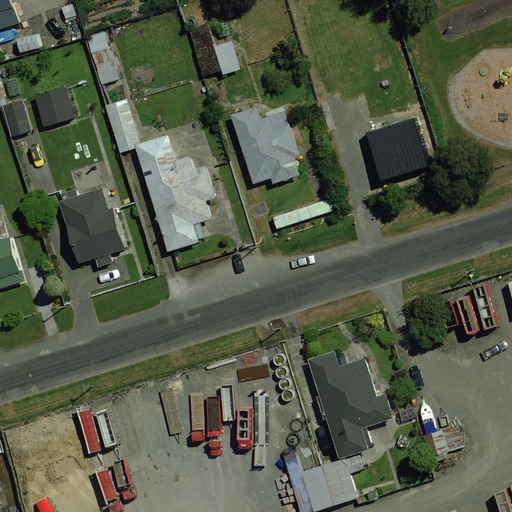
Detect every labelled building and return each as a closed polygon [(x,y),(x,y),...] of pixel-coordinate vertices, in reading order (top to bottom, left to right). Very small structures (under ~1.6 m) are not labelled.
[(17,0),(0,0),(0,36),(26,28),(17,0)] [(215,25),(195,32),(214,85),(250,72),(241,47),(225,52),(215,25)] [(115,35),(93,41),(107,92),(130,85),(115,35)] [(73,91),(42,99),(50,132),(82,124),(73,91)] [(130,95),(108,102),(125,158),(144,152),(147,151),(130,95)] [(272,120),(265,98),(232,109),(261,191),(313,173),(292,113),(272,120)] [(31,100),(7,108),(18,144),(43,136),(31,100)] [(147,151),(144,152),(176,260),(214,248),(208,228),(223,224),(218,206),(227,203),(213,155),(185,164),(178,142),(147,151)] [(115,182),(63,197),(83,262),(134,247),(115,182)] [(9,213),(0,215),(0,299),(30,291),(9,213)] [(341,359),(312,369),(343,464),(384,451),(377,429),(404,420),(398,402),(386,406),(374,369),(347,378),(341,359)] [(358,465),(307,478),(315,511),(353,511),(370,508),(358,465)] [(0,511),(4,511),(9,511),(0,480),(0,511)]
